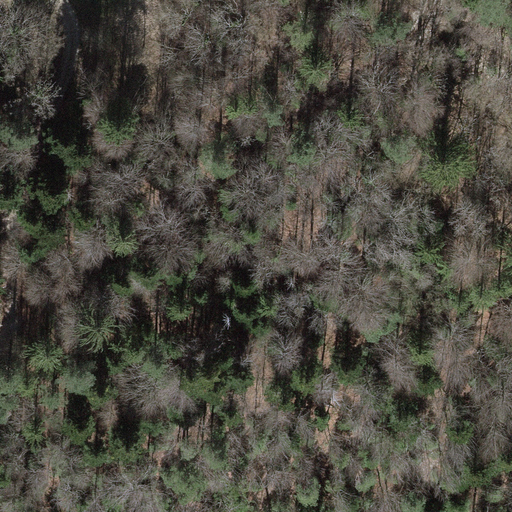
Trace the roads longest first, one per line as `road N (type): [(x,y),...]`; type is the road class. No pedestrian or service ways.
road 1 (track): [(6,289),(62,274),(419,41)]
road 2 (track): [(0,336),(8,212),(68,31),(57,0)]
